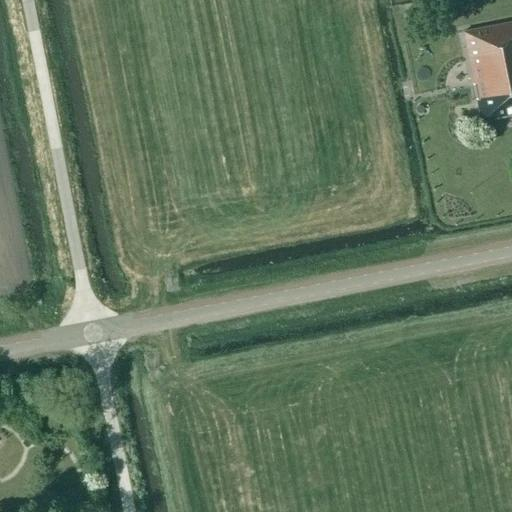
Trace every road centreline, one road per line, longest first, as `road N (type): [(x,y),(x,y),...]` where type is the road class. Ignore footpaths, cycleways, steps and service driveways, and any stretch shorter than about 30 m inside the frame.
road 1 (tertiary): [(93,334),(511,252)]
road 2 (unclassified): [(93,334),(26,0)]
road 3 (unclassified): [(128,511),(93,334)]
